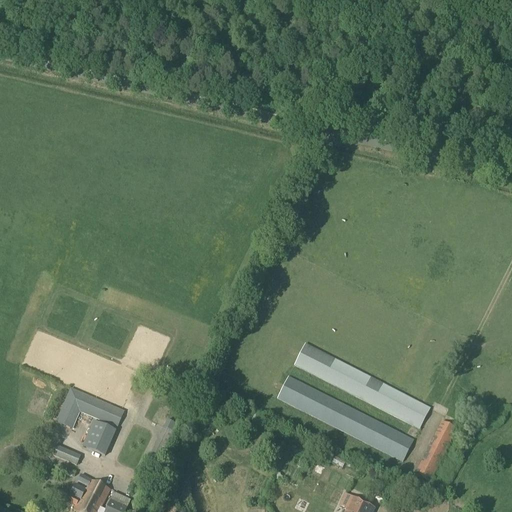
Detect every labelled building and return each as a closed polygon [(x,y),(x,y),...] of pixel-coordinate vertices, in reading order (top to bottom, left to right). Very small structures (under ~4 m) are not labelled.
[(418,430),(429,408),(304,344),(293,366),(418,430)] [(413,441),(287,377),(276,400),(401,463),(413,441)] [(55,423),(72,430),(79,413),(116,429),(124,412),(70,389),(55,423)] [(414,476),(416,477),(411,487),(423,492),(427,483),(429,484),(455,429),(441,422),(414,476)] [(115,432),(93,423),(82,448),(104,457),(115,432)] [(163,428),(142,472),(154,478),(175,434),(163,428)] [(54,445),(49,455),(76,466),(80,456),(54,445)] [(409,465),(416,469),(421,459),(415,455),(409,465)] [(334,458),(331,464),(334,466),(334,467),(337,469),(338,467),(341,469),(344,464),(334,458)] [(99,511),(101,508),(110,490),(80,476),(78,481),(87,486),(85,490),(75,484),(66,502),(76,507),(73,511),(99,511)] [(372,491),(384,497),(389,487),(376,482),(372,491)] [(101,508),(99,511),(125,511),(130,501),(114,493),(111,501),(106,511),(101,508)] [(346,509),(344,511),(372,511),(374,509),(344,494),(339,505),(346,509)]
